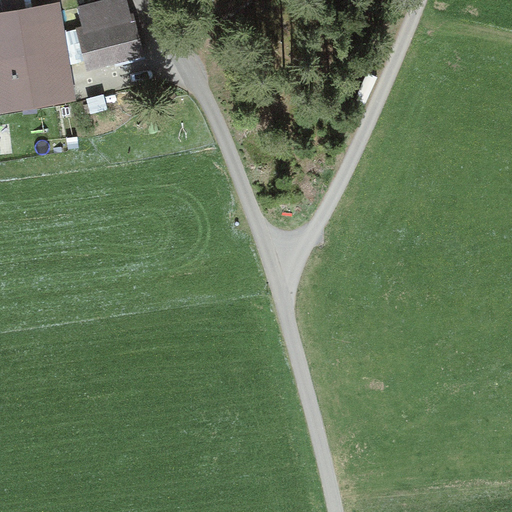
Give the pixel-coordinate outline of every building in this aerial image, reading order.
[(0,0),(0,9),(32,7),(31,0),(0,0)] [(138,51),(125,0),(107,0),(80,7),(85,28),(81,29),(90,63),(138,51)] [(208,0),(183,14),(192,32),(220,17),(210,0),(208,0)] [(0,61),(0,97),(1,102),(64,92),(58,58),(52,59),(50,46),(63,44),(57,10),(0,19),(0,50),(2,61),(0,61)] [(72,44),(69,47),(70,52),(75,55),(79,54),(82,49),(80,45),(76,43),(72,44)] [(82,85),(80,91),(82,96),(88,98),(92,96),(95,90),(92,84),(87,83),(82,85)]
